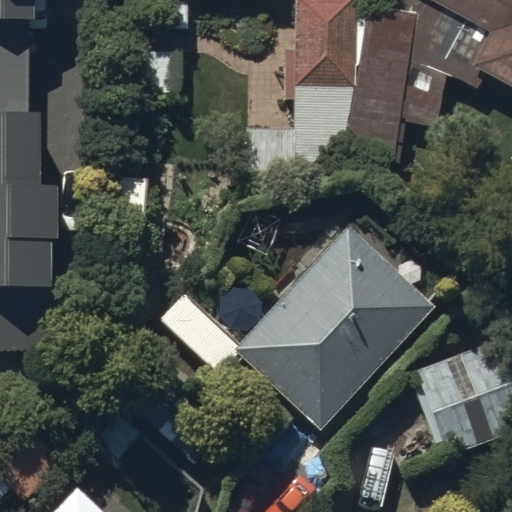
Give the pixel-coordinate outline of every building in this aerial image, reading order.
[(511,0),(350,0),(335,148),(386,153),(390,115),(435,119),(441,63),(470,78),(480,58),(511,74),(511,0)] [(171,54),(114,54),(114,98),(171,97),(171,54)] [(23,87),(0,87),(0,336),(39,336),(36,213),(43,213),(42,159),(25,160),(23,87)] [(426,292),(341,214),(228,336),(313,414),(426,292)] [(485,333),(408,361),(440,448),(511,421),(511,335),(489,344),(485,333)] [(18,418),(0,435),(0,507),(54,454),(18,418)] [(112,511),(65,469),(25,511),(112,511)]
